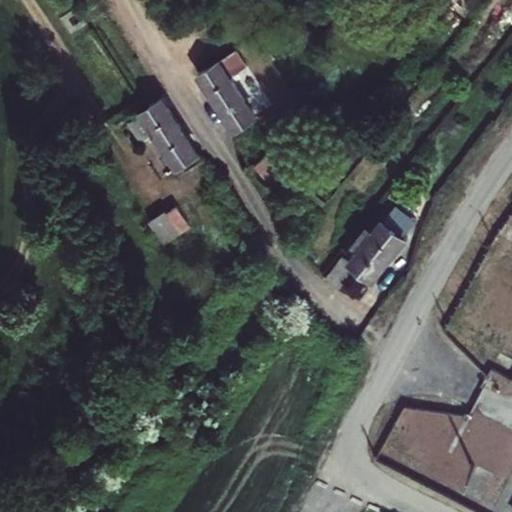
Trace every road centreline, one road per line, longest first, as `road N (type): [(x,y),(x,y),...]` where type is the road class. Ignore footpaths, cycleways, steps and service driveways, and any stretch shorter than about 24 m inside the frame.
road 1 (unclassified): [(393,348),(335,460),(435,511)]
road 2 (unclassified): [(511,149),(393,348)]
road 3 (unknown): [(32,182),(46,100),(75,81),(26,0)]
